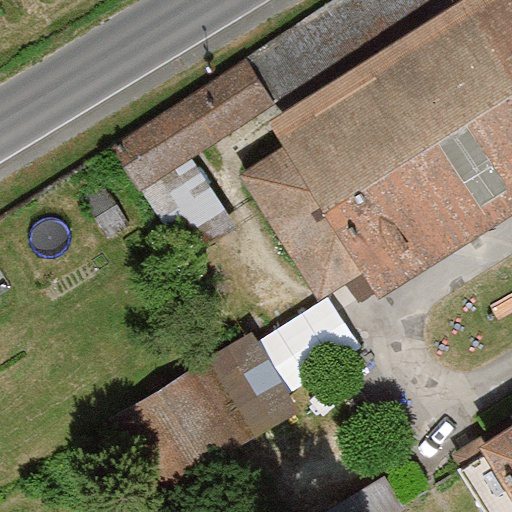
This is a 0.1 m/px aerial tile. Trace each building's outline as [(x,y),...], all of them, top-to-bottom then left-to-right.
[(244,172),(321,291),(362,265),(380,292),(511,206),(511,0),(456,0),(272,120),(288,143),(244,172)] [(417,0),(338,0),(248,61),(273,97),(417,0)] [(187,155),(273,97),(248,61),(114,151),(187,257),(234,225),(187,155)] [(292,405),(248,334),(106,420),(149,491),(292,405)] [(511,511),(511,419),(480,439),(488,453),(463,468),(489,511),(511,511)] [(383,474),(322,511),(398,511),(404,508),(383,474)]
